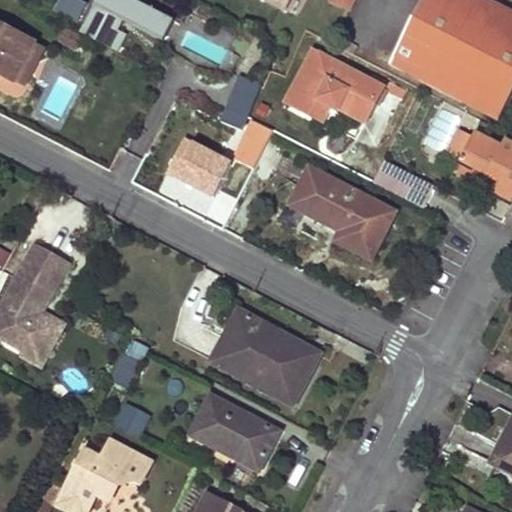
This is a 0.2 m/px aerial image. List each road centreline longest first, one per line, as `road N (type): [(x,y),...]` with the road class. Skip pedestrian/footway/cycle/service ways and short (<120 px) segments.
road 1 (residential): [(433,364),(0,137)]
road 2 (residential): [(356,511),(433,364)]
road 3 (residential): [(433,364),(488,255)]
